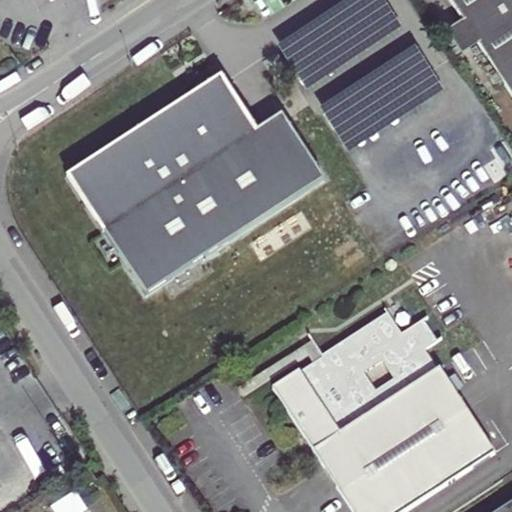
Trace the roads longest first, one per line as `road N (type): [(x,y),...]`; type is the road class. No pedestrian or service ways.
road 1 (unclassified): [(0,258),(165,511)]
road 2 (unclassified): [(0,118),(182,0)]
